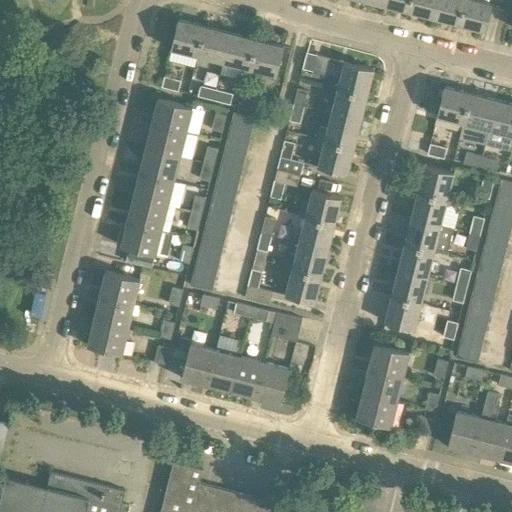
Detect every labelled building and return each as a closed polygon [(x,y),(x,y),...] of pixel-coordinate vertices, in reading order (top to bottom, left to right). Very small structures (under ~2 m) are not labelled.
[(382,0),(382,5),(408,11),(410,0),(382,0)] [(410,0),(408,11),(434,18),(438,0),(410,0)] [(438,0),(434,18),(460,24),(465,0),(438,0)] [(472,0),(465,0),(460,24),(485,31),(492,5),(472,0)] [(171,49),(187,53),(185,61),(196,63),(197,56),(205,26),(179,20),(171,49)] [(205,26),(197,56),(224,62),(231,33),(205,26)] [(231,33),(224,62),(250,69),(258,40),(231,33)] [(258,40),(250,69),(276,76),(284,46),(258,40)] [(329,58),(307,53),(303,69),(313,71),(311,76),(323,79),(329,58)] [(345,62),(338,88),(367,96),(374,69),(345,62)] [(181,81),(164,77),(162,88),(178,92),(181,81)] [(214,101),(216,90),(200,86),(197,97),(214,101)] [(329,101),(334,102),(331,114),(361,122),(367,96),(338,88),(332,87),(329,101)] [(437,117),(464,123),(471,94),(444,87),(437,117)] [(294,105),(304,107),(308,92),(298,89),(294,105)] [(216,90),(214,101),(230,105),(233,94),(216,90)] [(471,94),(464,123),(490,130),(497,100),(471,94)] [(158,99),(152,123),(187,132),(193,108),(158,99)] [(253,99),(250,110),(267,114),(269,103),(253,99)] [(511,104),(497,100),(490,130),(487,143),(511,148),(511,104)] [(304,107),(294,105),(290,121),(300,124),(304,107)] [(234,112),(231,123),(253,129),(256,118),(234,112)] [(211,130),(222,132),(226,115),(215,113),(211,130)] [(331,114),(328,128),(320,126),(317,139),(354,148),(361,122),(331,114)] [(152,123),(145,148),(181,157),(187,132),(152,123)] [(231,123),(228,134),(250,140),(253,129),(231,123)] [(247,150),(250,140),(228,134),(226,145),(247,150)] [(314,151),(321,153),(318,167),(347,175),(354,148),(317,139),(314,151)] [(278,169),(301,174),(304,162),(291,159),(295,143),(285,141),(278,169)] [(428,155),(444,159),(447,148),(430,144),(428,155)] [(245,161),(247,150),(226,145),(223,156),(245,161)] [(207,146),(203,163),(214,165),(218,149),(207,146)] [(145,148),(139,173),(175,182),(181,157),(145,148)] [(466,153),(463,164),(480,168),(483,157),(466,153)] [(242,172),(245,161),(223,156),(220,166),(242,172)] [(480,168),(496,172),(499,161),(483,157),(480,168)] [(210,182),(214,165),(203,163),(199,179),(210,182)] [(418,191),(448,199),(454,172),(425,165),(418,191)] [(239,183),(242,172),(220,166),(217,177),(239,183)] [(301,174),(278,169),(270,197),(281,199),(285,184),(297,187),(301,174)] [(139,173),(133,197),(168,206),(175,182),(139,173)] [(217,177),(214,188),(236,194),(239,183),(217,177)] [(490,199),(494,182),(483,180),(479,197),(490,199)] [(511,182),(501,180),(498,190),(511,193),(511,182)] [(214,188),(212,199),(234,205),(236,194),(214,188)] [(312,190),(309,203),(303,201),(299,215),(305,217),(335,224),(341,198),(312,190)] [(511,193),(498,190),(496,200),(511,204),(511,193)] [(441,225),(448,199),(418,191),(411,218),(441,225)] [(191,212),(202,214),(206,198),(195,195),(191,212)] [(133,197),(127,222),(162,231),(168,206),(133,197)] [(212,199),(209,210),(231,215),(234,205),(212,199)] [(511,204),(496,200),(493,211),(511,215),(511,204)] [(209,210),(206,221),(228,226),(231,215),(209,210)] [(511,215),(493,211),(490,221),(511,226),(511,215)] [(202,214),(191,212),(187,228),(198,231),(202,214)] [(469,232),(481,235),(485,219),(473,216),(469,232)] [(261,233),(271,236),(276,219),(265,217),(261,233)] [(328,250),(335,224),(305,217),(299,243),(328,250)] [(453,228),(441,225),(411,218),(405,244),(434,251),(447,254),(453,228)] [(206,221),(203,231),(225,237),(228,226),(206,221)] [(511,226),(490,221),(488,232),(510,238),(511,230),(511,226)] [(162,231),(127,222),(120,246),(156,255),(162,231)] [(203,231),(201,242),(223,248),(225,237),(203,231)] [(481,235),(469,232),(465,249),(477,251),(481,235)] [(508,248),(510,238),(488,232),(485,242),(508,248)] [(271,236),(261,233),(255,260),(265,262),(271,236)] [(201,242),(198,253),(220,259),(223,248),(201,242)] [(505,259),(508,248),(485,242),(482,253),(505,259)] [(299,243),(296,255),(289,253),(285,267),(292,269),(322,277),(328,250),(299,243)] [(179,261),(190,264),(194,247),(183,244),(179,261)] [(434,251),(405,244),(398,270),(428,277),(434,251)] [(198,253),(195,264),(217,270),(220,259),(198,253)] [(482,253),(480,263),(502,269),(505,259),(482,253)] [(265,262),(255,260),(245,298),(269,304),(272,291),(258,288),(265,262)] [(480,263),(477,274),(500,279),(502,269),(480,263)] [(195,264),(192,275),(214,280),(217,270),(195,264)] [(456,284),(467,287),(472,271),(460,268),(456,284)] [(315,303),(322,277),(292,269),(285,295),(315,303)] [(392,296),(421,304),(428,277),(398,270),(392,296)] [(105,271),(99,296),(134,304),(140,279),(105,271)] [(477,274),(474,284),(497,290),(500,279),(477,274)] [(211,291),(214,280),(192,275),(190,285),(211,291)] [(467,287),(456,284),(452,300),(463,303),(467,287)] [(474,284),(472,295),(494,300),(497,290),(474,284)] [(168,304),(179,306),(183,290),(172,287),(168,304)] [(219,299),(203,295),(200,305),(217,309),(219,299)] [(472,295),(469,305),(492,311),(494,300),(472,295)] [(134,304),(99,296),(93,321),(128,329),(134,304)] [(414,330),(421,304),(392,296),(385,322),(414,330)] [(233,313),(250,317),(252,307),(236,303),(233,313)] [(469,305),(466,316),(489,321),(492,311),(469,305)] [(268,311),(252,307),(250,317),(266,321),(268,311)] [(277,313),(271,336),(296,342),(302,319),(277,313)] [(466,316),(464,326),(486,332),(489,321),(466,316)] [(160,337),(171,339),(175,323),(164,320),(160,337)] [(452,349),(458,323),(447,320),(443,337),(439,336),(437,346),(452,349)] [(122,354),(128,329),(93,321),(87,346),(122,354)] [(464,326),(461,337),(484,342),(486,332),(464,326)] [(461,337),(458,347),(481,353),(484,342),(461,337)] [(182,379),(207,385),(215,351),(190,344),(182,379)] [(374,344),(368,369),(403,377),(409,352),(374,344)] [(154,362),(165,365),(169,348),(158,346),(154,362)] [(478,363),(481,353),(458,347),(456,358),(478,363)] [(231,391),(240,357),(215,351),(207,385),(231,391)] [(256,397),(264,363),(240,357),(231,391),(256,397)] [(433,376),(444,378),(448,362),(437,359),(433,376)] [(290,369),(264,363),(256,397),(281,404),(290,369)] [(484,371),(467,367),(465,377),(481,381),(484,371)] [(403,377),(368,369),(362,393),(397,402),(403,377)] [(498,385),(511,388),(511,377),(500,375),(498,385)] [(481,417),(473,452),(497,458),(506,424),(495,421),(499,403),(496,402),(498,393),(488,390),(481,417)] [(425,409),(436,412),(440,395),(429,392),(425,409)] [(391,427),(397,402),(362,393),(356,418),(391,427)] [(473,452),(481,417),(456,411),(448,446),(473,452)] [(429,436),(434,420),(423,417),(419,434),(429,436)] [(511,425),(506,424),(497,458),(511,462),(511,425)] [(122,504),(125,491),(51,472),(47,487),(6,477),(0,499),(0,511),(312,511),(199,483),(203,469),(168,460),(167,462),(173,464),(161,511),(128,511),(130,506),(122,504)]
